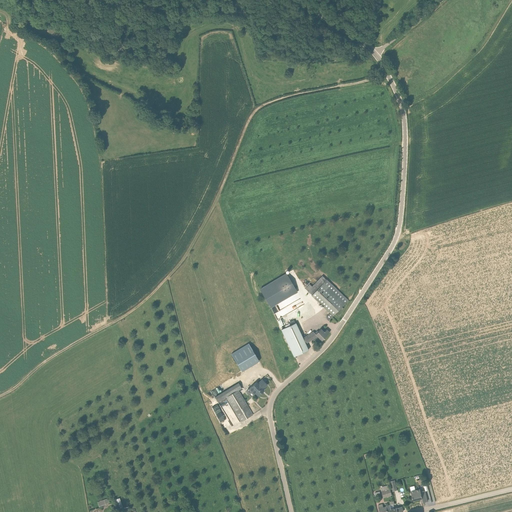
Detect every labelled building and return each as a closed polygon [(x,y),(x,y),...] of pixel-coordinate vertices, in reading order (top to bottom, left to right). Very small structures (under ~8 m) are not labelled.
[(260,290),(271,308),(298,291),(287,273),(260,290)] [(326,280),(322,276),(308,291),(312,295),(311,295),(330,313),(326,317),(329,320),(333,316),(348,300),(344,297),(326,280)] [(329,332),(326,329),(324,331),(321,329),(318,332),(317,331),(315,333),(313,332),(303,338),(296,323),(281,330),(294,357),(308,350),(305,343),(306,343),(311,340),(317,336),(322,340),(329,332)] [(242,371),(259,361),(249,344),(231,354),(242,371)] [(267,385),(262,379),(258,383),(257,382),(249,389),(246,391),(251,397),(254,394),(255,393),(258,396),(264,390),(263,389),(267,385)] [(253,415),(238,391),(242,389),(238,383),(215,397),(218,402),(226,397),(241,422),(253,415)] [(219,386),(212,391),(214,395),(222,391),(219,386)] [(219,419),(224,416),(219,405),(214,407),(219,419)] [(383,497),(392,495),(390,489),(381,491),(383,497)] [(421,491),(420,489),(411,491),(413,501),(422,499),(423,502),(422,502),(421,502),(422,503),(427,501),(425,490),(421,491)] [(99,507),(105,505),(105,503),(109,502),(108,499),(97,502),(99,507)]
